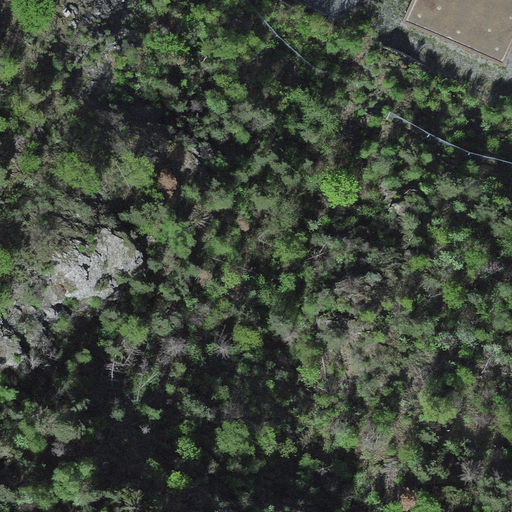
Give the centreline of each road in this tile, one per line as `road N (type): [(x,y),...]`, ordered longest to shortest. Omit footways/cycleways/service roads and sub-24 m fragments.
road 1 (motorway): [(471,511),(390,290),(315,0)]
road 2 (motorway): [(166,0),(231,285),(302,511)]
